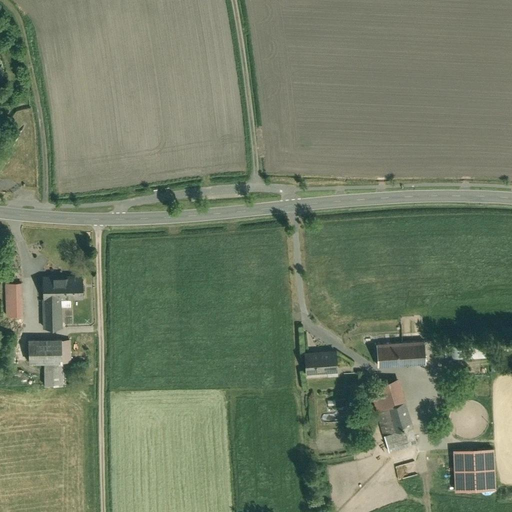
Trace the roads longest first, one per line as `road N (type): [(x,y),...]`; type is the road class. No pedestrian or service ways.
road 1 (tertiary): [(0,212),(116,219),(405,196),(511,199)]
road 2 (track): [(105,511),(97,219)]
road 3 (track): [(46,216),(38,93)]
